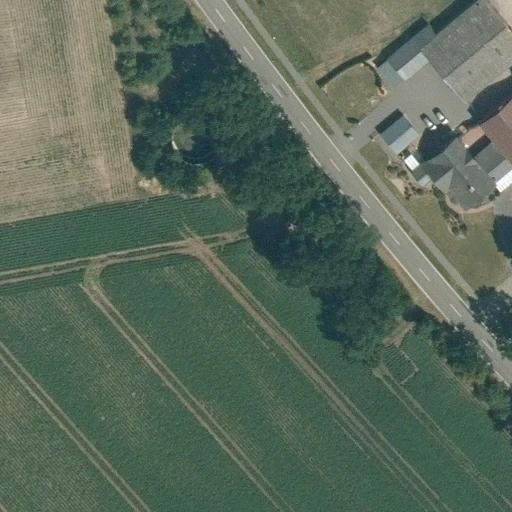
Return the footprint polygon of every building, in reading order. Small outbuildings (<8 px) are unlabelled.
[(464,94),(511,57),(511,32),(486,0),(481,0),(436,35),(428,24),(371,68),(388,90),(434,55),(464,94)] [(511,98),(477,127),(490,143),(511,168),(511,98)] [(213,157),(218,150),(220,142),(220,134),(216,126),(211,120),(203,117),(195,116),(187,117),(180,122),(175,128),(172,135),(172,142),(174,150),(178,156),(184,161),(191,164),(198,164),(206,162),(213,157)] [(403,117),(381,135),(397,153),(419,135),(403,117)] [(511,176),(511,168),(490,143),(475,155),(458,135),(422,164),(414,155),(404,163),(424,188),(437,178),(465,214),(511,176)]
